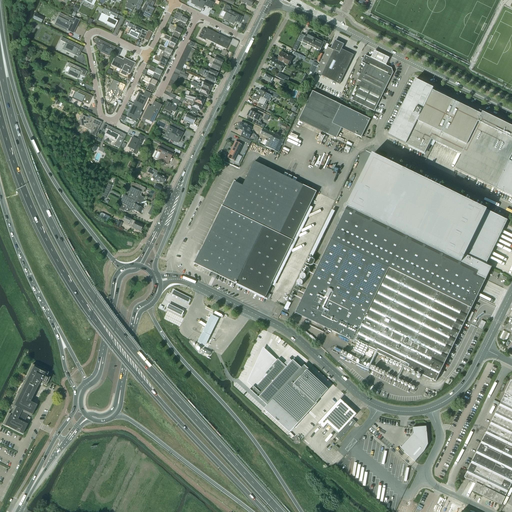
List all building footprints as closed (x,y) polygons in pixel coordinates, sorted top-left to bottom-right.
[(138,10),(142,2),(139,0),(128,0),(129,0),(125,8),(132,11),(133,8),(138,10)] [(151,15),(154,9),(152,8),(154,3),(149,0),(146,0),(138,17),(142,19),(143,16),(147,18),(149,14),(151,15)] [(202,9),(204,6),(211,9),(214,3),(207,0),(192,0),(191,2),(195,4),(195,6),(202,9)] [(239,24),(242,17),(230,11),(231,9),(229,7),(226,5),(224,8),(223,12),(225,13),(223,18),(226,19),(225,21),(232,24),(234,21),(239,24)] [(116,18),(118,16),(107,11),(104,9),(102,14),(99,20),(107,23),(106,25),(114,28),(117,22),(113,19),(114,17),(116,18)] [(182,31),(187,20),(181,17),(182,15),(176,12),(173,18),(179,21),(176,28),(182,31)] [(35,14),(32,19),(41,23),(43,18),(35,14)] [(60,14),(58,17),(60,19),(58,23),(62,25),(61,26),(68,30),(74,33),(79,23),(80,21),(73,18),(72,20),(60,14)] [(129,24),(128,27),(131,29),(129,33),(132,35),(131,36),(138,39),(138,40),(139,37),(139,36),(141,37),(141,38),(148,42),(152,32),(148,31),(147,32),(144,31),(129,24)] [(177,41),(182,31),(176,28),(170,25),(168,29),(174,32),(171,38),(177,41)] [(214,40),(217,34),(206,29),(205,30),(202,29),(198,38),(205,41),(205,39),(216,44),(217,42),(214,40)] [(226,50),(231,41),(217,34),(214,40),(217,42),(216,44),(226,50)] [(311,47),(315,39),(306,34),(305,36),(301,34),(293,50),(296,51),(301,42),(302,43),(311,47)] [(172,51),(177,41),(171,38),(165,35),(163,39),(169,42),(166,48),(172,51)] [(77,57),(80,52),(82,47),(64,38),(62,38),(60,41),(65,43),(62,50),(65,51),(77,57)] [(317,40),(315,39),(311,47),(320,51),(322,52),(326,42),(318,38),(317,40)] [(114,51),(116,48),(98,39),(96,45),(96,48),(97,49),(98,50),(99,51),(99,52),(106,55),(106,54),(109,55),(111,50),(114,51)] [(354,55),(341,49),(343,45),(335,41),(331,49),(334,50),(334,51),(327,48),(324,55),(320,63),(315,73),(339,85),(354,55)] [(167,62),(172,51),(166,48),(160,45),(158,49),(161,51),(158,57),(161,58),(161,59),(167,62)] [(390,58),(374,51),(371,57),(386,65),(390,58)] [(288,66),(292,58),(282,53),(278,61),(284,64),(288,66)] [(205,57),(204,59),(205,59),(209,61),(221,66),(222,64),(223,63),(223,62),(223,61),(222,61),(221,60),(223,57),(217,55),(216,56),(216,58),(215,57),(214,60),(211,58),(210,57),(208,56),(206,56),(205,57)] [(361,82),(352,101),(374,111),(391,77),(393,73),(391,68),(365,55),(362,63),(365,65),(357,80),(361,82)] [(123,60),(115,56),(111,65),(121,70),(120,74),(125,76),(127,73),(130,75),(132,69),(135,63),(124,58),(123,60)] [(162,72),(167,62),(161,59),(161,58),(158,57),(155,56),(153,60),(159,63),(156,69),(162,72)] [(280,71),(284,64),(278,61),(274,59),(270,66),(280,71)] [(209,61),(209,63),(212,64),(210,68),(218,72),(221,66),(209,61)] [(314,62),(308,75),(312,77),(314,74),(319,65),(316,63),(314,62)] [(84,77),(87,72),(69,63),(67,66),(70,68),(68,73),(71,74),(70,76),(77,79),(79,75),(84,77)] [(157,82),(162,72),(156,69),(150,66),(148,70),(154,73),(151,79),(151,80),(157,82)] [(201,69),(200,71),(215,78),(216,77),(217,76),(217,75),(217,74),(218,74),(210,70),(208,72),(204,70),(201,69)] [(200,71),(199,74),(202,75),(206,77),(205,79),(213,83),(213,82),(214,82),(215,81),(214,80),(215,78),(200,71)] [(284,81),(286,77),(277,72),(275,76),(281,79),(281,80),(284,81)] [(278,83),(279,80),(266,74),(263,79),(271,83),(272,81),(278,83)] [(152,93),(157,82),(151,80),(151,79),(145,76),(143,80),(149,83),(146,90),(152,93)] [(118,98),(122,90),(117,88),(120,83),(113,80),(109,87),(110,88),(107,96),(112,99),(113,96),(118,98)] [(495,189),(509,161),(511,154),(511,127),(483,113),(481,115),(432,91),(434,89),(433,89),(419,82),(415,80),(408,95),(405,101),(402,106),(399,113),(393,124),(390,132),(388,136),(406,145),(425,154),(431,140),(461,155),(455,169),(495,189)] [(209,91),(211,86),(204,82),(202,86),(198,84),(197,86),(209,91)] [(206,97),(209,91),(197,86),(196,88),(200,90),(199,93),(206,97)] [(73,88),(72,91),(75,92),(72,97),(75,99),(75,100),(82,103),(82,102),(88,105),(89,102),(92,97),(73,88)] [(279,95),(269,90),(267,94),(260,90),(258,95),(258,96),(268,101),(270,102),(272,98),(273,99),(274,98),(277,99),(279,95)] [(138,93),(133,104),(139,107),(138,110),(141,111),(147,98),(149,99),(151,94),(145,91),(143,96),(138,93)] [(186,91),(183,98),(187,100),(201,106),(204,100),(196,97),(196,98),(188,96),(189,93),(190,93),(186,91)] [(361,138),(370,119),(313,92),(299,121),(336,139),(341,128),(361,138)] [(265,110),(268,105),(266,104),(268,101),(258,96),(258,95),(256,94),(253,100),(259,103),(258,106),(265,110)] [(187,100),(186,102),(190,103),(189,104),(192,106),(191,108),(190,112),(197,115),(198,111),(199,112),(201,106),(187,100)] [(152,123),(161,106),(153,102),(150,109),(148,107),(148,106),(142,118),(152,123)] [(167,103),(162,112),(169,115),(171,112),(174,113),(177,107),(176,107),(178,105),(171,102),(170,104),(167,103)] [(133,104),(127,117),(136,122),(138,116),(140,117),(141,115),(139,114),(141,111),(138,110),(139,107),(133,104)] [(250,111),(247,116),(254,120),(252,123),(260,127),(261,124),(262,123),(259,122),(260,118),(263,120),(265,114),(258,111),(257,114),(250,111)] [(193,125),(196,118),(187,114),(184,121),(193,125)] [(82,115),(78,122),(88,128),(88,129),(93,131),(91,135),(95,137),(99,128),(101,123),(91,117),(90,119),(82,115)] [(172,122),(159,116),(158,119),(160,119),(160,120),(162,120),(169,123),(170,125),(167,131),(171,133),(168,139),(178,143),(185,130),(172,123),(172,122)] [(240,124),(238,129),(243,132),(241,135),(248,139),(251,133),(249,132),(251,129),(251,127),(247,126),(248,125),(245,124),(245,125),(242,123),(240,124)] [(108,130),(105,135),(116,141),(114,146),(119,148),(122,140),(123,140),(126,135),(108,126),(106,129),(108,130)] [(263,129),(260,134),(269,138),(267,141),(265,140),(263,145),(265,146),(271,149),(278,153),(284,139),(278,136),(263,129)] [(135,155),(144,137),(139,134),(137,140),(132,137),(129,144),(128,147),(134,150),(132,153),(135,155)] [(234,161),(243,145),(237,142),(234,149),(233,148),(228,158),(234,161)] [(160,145),(153,158),(157,160),(159,161),(167,165),(174,151),(160,145)] [(486,279),(491,268),(486,265),(507,221),(372,155),(351,199),(347,207),(479,271),(477,275),(486,279)] [(495,189),(511,196),(511,163),(509,161),(495,189)] [(211,272),(219,276),(236,284),(268,300),(270,295),(268,294),(281,266),(282,265),(316,192),(303,186),(254,162),(242,186),(234,182),(195,264),(211,272)] [(149,168),(147,173),(151,175),(150,178),(153,179),(154,180),(160,183),(161,182),(164,184),(166,179),(157,174),(158,172),(149,168)] [(140,195),(141,196),(141,193),(144,193),(144,192),(143,192),(145,189),(145,188),(141,186),(141,185),(140,186),(135,183),(135,184),(131,182),(129,187),(128,187),(124,194),(127,195),(137,200),(140,195)] [(127,195),(124,194),(117,207),(127,213),(133,211),(140,214),(141,214),(139,213),(142,208),(143,209),(141,208),(141,206),(141,203),(146,202),(146,203),(145,198),(141,196),(140,195),(137,200),(127,195)] [(485,280),(486,279),(477,275),(479,271),(347,207),(295,313),(436,382),(475,301),(476,301),(478,297),(477,296),(485,280)] [(125,216),(124,220),(130,222),(129,224),(133,226),(132,228),(140,231),(142,225),(130,220),(131,218),(125,216)] [(309,258),(306,264),(310,266),(313,265),(315,261),(309,258)] [(302,272),(308,275),(310,271),(309,268),(304,266),(302,272)] [(218,319),(211,315),(197,343),(205,347),(218,319)] [(264,349),(248,382),(253,386),(250,389),(250,390),(259,398),(259,397),(286,367),(278,359),(276,361),(264,349)] [(259,397),(259,398),(267,406),(265,409),(290,432),(290,431),(298,423),(328,390),(308,371),(307,370),(306,372),(302,368),(293,360),(292,361),(288,366),(286,367),(259,397)] [(32,365),(17,395),(11,407),(13,408),(10,414),(8,413),(2,425),(22,435),(28,423),(25,421),(25,420),(28,421),(29,418),(27,417),(27,415),(31,417),(37,405),(30,402),(40,383),(46,386),(50,378),(47,376),(48,373),(47,372),(32,365)] [(511,482),(511,380),(511,381),(507,390),(467,472),(464,478),(469,480),(476,483),(477,484),(474,491),(483,495),(485,496),(501,504),(504,499),(511,482)] [(340,440),(356,422),(352,419),(357,414),(346,404),(340,399),(322,420),(318,424),(323,428),(327,424),(337,433),(338,434),(335,437),(339,441),(340,440)] [(415,462),(424,452),(428,445),(427,437),(426,426),(416,427),(415,427),(412,427),(413,434),(400,448),(415,462)]
